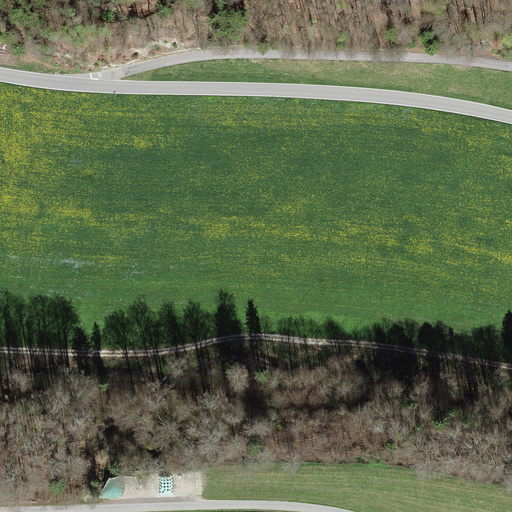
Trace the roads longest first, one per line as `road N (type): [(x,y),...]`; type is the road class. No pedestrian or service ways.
road 1 (track): [(0,350),(141,353),(241,336),(386,345),(511,372)]
road 2 (unclassified): [(95,86),(127,69),(207,55),(511,66)]
road 3 (tertiary): [(95,86),(344,93),(511,117)]
road 4 (unclassified): [(39,511),(208,505),(333,511)]
